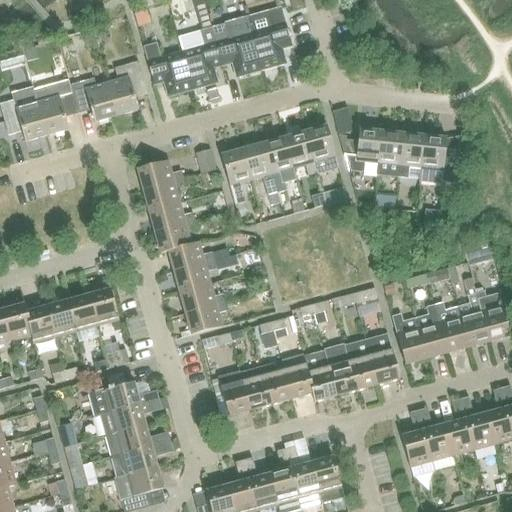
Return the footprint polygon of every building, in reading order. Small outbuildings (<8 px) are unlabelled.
[(211,28),(202,0),(191,0),(201,31),(211,28)] [(268,13),(246,19),(250,34),(260,71),(284,64),(279,44),(290,41),(286,25),(284,20),(281,9),(276,10),(268,13)] [(134,15),(137,27),(149,24),(146,11),(134,15)] [(224,25),(212,28),(221,60),(231,57),(237,77),(260,71),(250,34),(229,40),(224,25)] [(177,38),(182,54),(192,90),(216,83),(211,63),(221,60),(212,28),(177,38)] [(192,90),(182,54),(160,60),(156,44),(143,47),(152,79),(163,76),(168,96),(192,90)] [(0,65),(1,71),(24,64),(21,51),(0,57),(0,65)] [(118,81),(107,84),(116,117),(137,111),(134,98),(147,94),(139,62),(114,69),(118,81)] [(94,79),(70,86),(78,115),(91,111),(94,123),(116,117),(107,84),(96,87),(94,79)] [(48,101),(37,104),(46,137),(68,130),(64,118),(78,115),(70,86),(45,93),(48,101)] [(46,137),(37,104),(34,92),(13,98),(14,102),(0,105),(9,137),(22,133),(25,142),(46,137)] [(326,127),(305,133),(317,174),(316,174),(317,175),(338,169),(334,157),(326,127)] [(345,141),(343,155),(348,172),(363,173),(365,162),(371,163),(374,131),(360,130),(359,142),(345,141)] [(376,175),(392,177),(397,134),(374,131),(371,163),(378,163),(376,175)] [(305,133),(284,138),(292,169),(305,165),(308,176),(316,174),(317,174),(305,133)] [(409,166),(421,168),(425,137),(397,134),(392,177),(408,179),(409,166)] [(425,137),(421,168),(420,180),(455,184),(458,159),(444,157),(446,139),(425,137)] [(284,138),(263,144),(277,194),(287,191),(285,184),(296,181),(292,169),(284,138)] [(263,144),(242,150),(250,180),(261,177),(267,197),(277,194),(263,144)] [(250,180),(242,150),(221,156),(230,186),(229,186),(237,212),(246,210),(244,204),(245,204),(239,183),(250,180)] [(215,170),(210,151),(196,155),(201,174),(215,170)] [(138,170),(144,191),(183,180),(181,172),(171,174),(167,162),(138,170)] [(144,191),(149,212),(179,204),(176,191),(186,188),(183,180),(144,191)] [(343,187),(322,193),(326,206),(347,200),(343,187)] [(377,194),(375,208),(395,210),(396,197),(377,194)] [(323,197),(313,200),(316,209),(326,206),(323,197)] [(301,201),(291,204),(294,215),(304,212),(301,201)] [(149,212),(155,233),(195,222),(192,214),(182,216),(179,204),(149,212)] [(161,254),(169,252),(191,246),(187,233),(197,231),(195,222),(155,233),(161,254)] [(462,248),(467,264),(493,256),(488,241),(462,248)] [(169,252),(174,273),(214,262),(212,253),(201,256),(198,244),(191,246),(169,252)] [(174,273),(180,293),(210,285),(206,272),(217,270),(214,262),(174,273)] [(447,270),(451,285),(459,283),(455,268),(447,270)] [(446,270),(435,273),(426,275),(429,285),(437,283),(448,280),(446,270)] [(425,275),(413,278),(416,289),(428,286),(425,275)] [(469,304),(457,307),(468,349),(489,343),(475,294),(471,279),(463,281),(469,304)] [(392,284),(384,286),(386,296),(394,294),(392,284)] [(180,293),(186,314),(226,303),(223,295),(213,298),(210,285),(180,293)] [(374,289),(353,295),(357,308),(378,303),(374,289)] [(110,290),(89,295),(98,327),(119,322),(110,290)] [(484,292),(475,294),(489,343),(510,337),(499,294),(485,298),(484,292)] [(89,295),(68,301),(76,333),(98,327),(89,295)] [(353,295),(340,298),(343,307),(355,303),(356,309),(357,308),(353,295)] [(343,307),(340,298),(331,301),(333,309),(343,307)] [(68,301),(47,307),(55,339),(76,333),(68,301)] [(226,303),(186,314),(192,335),(221,327),(218,314),(228,311),(226,303)] [(323,303),(311,306),(313,315),(326,312),(323,303)] [(442,303),(434,306),(447,354),(468,349),(457,307),(445,311),(442,303)] [(25,304),(3,310),(12,341),(32,336),(33,335),(27,312),(25,304)] [(313,315),(311,306),(299,309),(301,318),(313,315)] [(427,315),(415,319),(426,360),(447,354),(434,306),(425,308),(427,315)] [(47,307),(27,312),(33,335),(32,336),(34,345),(55,339),(47,307)] [(3,310),(0,310),(0,344),(12,341),(3,310)] [(426,360),(415,319),(403,322),(401,315),(391,317),(397,335),(405,366),(426,360)] [(289,318),(293,334),(297,333),(293,317),(292,317),(289,318)] [(283,320),(271,323),(273,332),(286,329),(283,320)] [(273,332),(271,323),(259,326),(262,335),(273,332)] [(286,329),(273,332),(274,336),(275,339),(287,336),(286,329)] [(242,331),(229,334),(232,344),(244,340),(242,331)] [(262,335),(260,336),(264,350),(277,347),(275,339),(274,336),(273,332),(262,335)] [(232,344),(229,334),(217,337),(220,347),(232,344)] [(387,336),(366,341),(378,386),(400,380),(391,348),(387,336)] [(344,347),(348,360),(357,391),(378,386),(366,341),(344,347)] [(119,352),(105,356),(109,370),(129,364),(126,351),(119,352)] [(323,353),(304,358),(313,394),(312,394),(314,403),(335,397),(327,366),(323,353)] [(281,361),(283,369),(292,399),(312,394),(313,394),(304,358),(303,355),(281,361)] [(105,356),(104,356),(106,361),(94,364),(96,373),(109,370),(105,356)] [(348,360),(327,366),(335,397),(357,391),(348,360)] [(273,364),(261,368),(271,405),(292,399),(283,369),(275,371),(273,364)] [(249,378),(241,380),(250,411),(271,405),(261,368),(247,372),(249,378)] [(77,369),(64,372),(67,381),(79,378),(77,369)] [(28,373),(30,382),(43,379),(40,370),(28,373)] [(67,381),(64,372),(52,375),(55,384),(67,381)] [(250,411),(241,380),(239,372),(218,377),(219,380),(220,386),(223,396),(229,417),(250,411)] [(12,378),(0,380),(0,384),(2,390),(14,387),(12,378)] [(219,380),(213,382),(214,387),(217,398),(223,396),(220,386),(219,380)] [(110,390),(88,396),(94,417),(95,417),(159,400),(156,391),(139,396),(135,383),(115,389),(114,387),(109,388),(110,390)] [(511,395),(509,387),(502,389),(505,401),(511,399),(511,395)] [(505,401),(502,389),(492,391),(496,404),(505,401)] [(33,400),(36,411),(45,408),(42,397),(33,400)] [(468,398),(459,401),(462,413),(471,411),(468,398)] [(100,417),(106,437),(147,426),(143,413),(161,409),(159,400),(95,417),(95,418),(100,417)] [(462,413),(459,401),(451,403),(455,415),(462,413)] [(45,408),(36,411),(39,424),(49,422),(45,408)] [(426,409),(417,412),(421,424),(430,422),(426,409)] [(511,424),(508,409),(486,415),(495,446),(511,441),(511,424)] [(421,424),(417,412),(410,414),(413,427),(421,424)] [(486,415),(465,420),(474,452),(495,446),(486,415)] [(465,420),(444,426),(452,457),(474,452),(465,420)] [(58,427),(64,448),(77,444),(72,423),(58,427)] [(106,437),(111,458),(170,442),(168,433),(150,438),(147,426),(106,437)] [(444,426),(423,432),(431,463),(452,457),(444,426)] [(431,463),(423,432),(401,438),(410,469),(431,463)] [(44,441),(47,453),(56,451),(53,439),(44,441)] [(0,443),(0,466),(11,464),(5,442),(0,443)] [(111,458),(117,477),(157,466),(154,456),(172,451),(170,442),(111,458)] [(64,448),(70,469),(82,466),(76,445),(64,448)] [(293,448),(285,450),(288,462),(296,460),(293,448)] [(288,462),(285,450),(276,452),(280,465),(288,462)] [(56,451),(47,453),(51,466),(60,464),(56,451)] [(333,458),(311,464),(320,495),(341,490),(333,458)] [(251,459),(243,461),(246,474),(255,471),(251,459)] [(246,474),(243,461),(234,463),(238,476),(246,474)] [(0,466),(0,489),(8,487),(16,485),(11,464),(0,466)] [(311,464),(290,470),(301,509),(322,503),(320,495),(311,464)] [(82,466),(70,469),(75,490),(87,487),(82,466)] [(157,466),(117,477),(114,479),(120,501),(123,500),(126,511),(131,511),(153,506),(149,492),(163,489),(159,474),(157,466)] [(269,475),(278,507),(278,511),(290,511),(301,509),(290,470),(269,475)] [(269,475),(248,481),(256,511),(257,511),(278,507),(269,475)] [(56,483),(59,495),(68,492),(65,481),(56,483)] [(256,511),(248,481),(227,487),(233,511),(256,511)] [(502,484),(495,486),(497,494),(504,492),(502,484)] [(0,509),(13,506),(8,487),(0,489),(0,509)] [(209,505),(196,508),(196,511),(233,511),(227,487),(206,492),(209,505)] [(68,492),(59,495),(62,508),(71,505),(68,492)] [(453,498),(451,502),(453,507),(465,504),(463,495),(453,498)]
